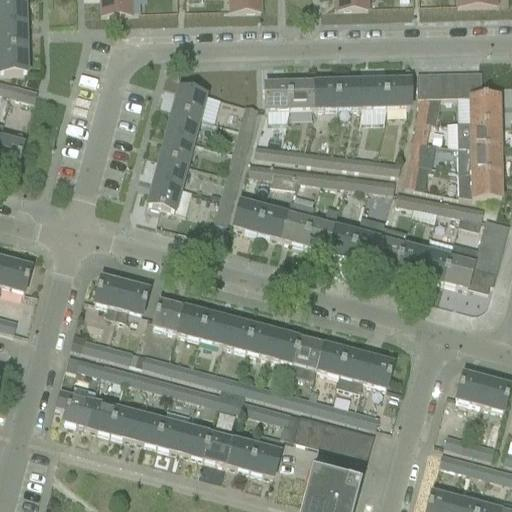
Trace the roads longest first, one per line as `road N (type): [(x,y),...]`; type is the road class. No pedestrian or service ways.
road 1 (residential): [(511,47),(164,54),(122,62),(70,242)]
road 2 (residential): [(436,336),(70,242)]
road 3 (residential): [(0,504),(70,242)]
road 4 (residential): [(389,511),(436,336)]
